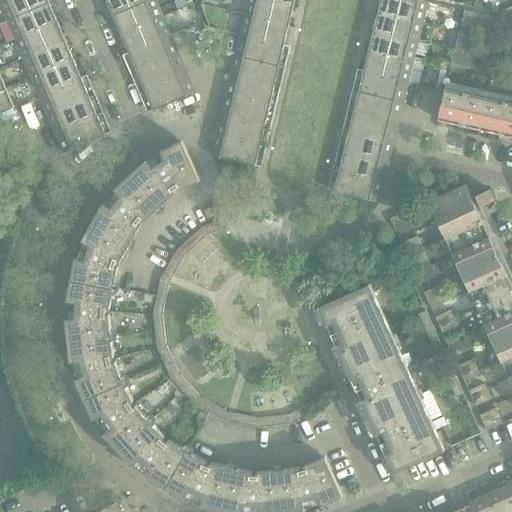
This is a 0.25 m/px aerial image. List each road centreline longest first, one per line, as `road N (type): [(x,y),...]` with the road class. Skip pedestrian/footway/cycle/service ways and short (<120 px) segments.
road 1 (residential): [(511,189),(501,166),(407,149),(389,211),(312,240),(284,238),(237,223),(188,113),(136,134)]
road 2 (residential): [(136,134),(91,190),(58,252),(51,298),(51,353),(109,467)]
road 3 (residential): [(376,511),(511,450)]
road 4 (residential): [(136,134),(76,0)]
